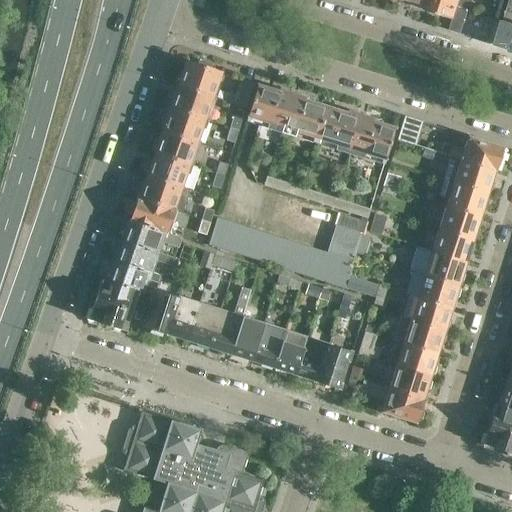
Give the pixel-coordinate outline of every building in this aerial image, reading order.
[(429,0),(427,6),(428,6),(427,10),(454,18),(457,6),(459,0),(429,0)] [(459,0),(457,6),(469,10),(471,11),(474,0),(459,0)] [(511,0),(500,0),(495,18),(511,23),(511,0)] [(469,10),(457,6),(454,18),(450,29),(462,33),(469,10)] [(491,34),(488,42),(511,49),(511,23),(495,18),(490,34),(491,34)] [(180,80),(178,86),(216,99),(223,78),(221,77),(220,81),(217,80),(219,73),(209,69),(211,65),(198,61),(197,65),(186,61),(183,71),(182,71),(179,80),(180,80)] [(223,91),(221,99),(245,107),(253,84),(240,79),(235,95),(223,91)] [(258,85),(248,117),(268,123),(266,127),(294,136),(295,131),(317,138),(326,107),(310,102),(310,104),(304,102),(306,98),(284,90),(283,93),(258,85)] [(171,105),(169,108),(208,121),(216,99),(178,86),(175,94),(171,93),(168,103),(171,105)] [(326,107),(317,138),(337,145),(336,149),(363,158),(364,153),(385,160),(394,128),(379,123),(378,125),(373,124),(375,119),(349,111),(347,115),(341,114),(342,112),(326,107)] [(163,127),(162,131),(200,144),(208,121),(169,108),(167,116),(164,115),(160,127),(163,127)] [(233,116),(229,128),(238,131),(242,118),(233,116)] [(404,116),(397,140),(416,146),(423,122),(404,116)] [(238,131),(229,128),(226,140),(235,143),(238,131)] [(155,151),(153,154),(192,167),(197,169),(199,169),(206,146),(200,144),(162,131),(159,139),(156,138),(152,150),(155,151)] [(444,142),(440,153),(460,160),(460,159),(496,170),(499,161),(502,160),(504,152),(502,150),(503,147),(468,136),(466,142),(464,149),(444,142)] [(440,153),(423,148),(421,156),(448,165),(443,180),(488,194),(488,192),(491,190),(494,182),(492,180),(495,171),(496,171),(496,170),(460,159),(460,160),(440,153)] [(147,174),(146,176),(185,189),(190,175),(195,177),(197,169),(192,167),(153,154),(151,162),(148,161),(144,173),(147,174)] [(219,161),(215,174),(224,177),(228,164),(219,161)] [(224,177),(215,174),(211,186),(220,189),(224,177)] [(384,187),(394,190),(396,191),(400,179),(388,175),(384,187)] [(139,196),(138,198),(177,212),(183,214),(191,191),(185,189),(146,176),(143,185),(140,184),(136,195),(139,196)] [(279,180),(267,176),(264,185),(277,189),(279,180)] [(292,184),(279,180),(277,189),(289,193),(292,184)] [(488,194),(443,180),(438,195),(448,198),(445,206),(480,217),(483,207),(487,206),(489,198),(487,195),(488,194)] [(305,188),(292,184),(289,193),(302,197),(305,188)] [(318,192),(305,188),(302,197),(315,201),(318,192)] [(331,196),(318,192),(315,201),(328,205),(331,196)] [(344,200),(331,196),(328,205),(341,209),(344,200)] [(138,198),(130,223),(166,234),(167,232),(170,233),(177,212),(138,198)] [(357,204),(344,200),(341,209),(354,213),(357,204)] [(432,213),(435,203),(425,200),(422,210),(432,213)] [(369,209),(357,204),(354,213),(367,218),(369,209)] [(445,206),(438,229),(473,239),(474,238),(476,237),(479,229),(477,226),(480,217),(445,206)] [(205,208),(201,220),(210,223),(214,211),(205,208)] [(338,213),(335,225),(360,232),(363,221),(338,213)] [(374,213),(369,231),(381,235),(386,217),(374,213)] [(228,223),(216,219),(208,245),(220,249),(228,223)] [(210,223),(201,220),(197,232),(206,235),(210,223)] [(124,240),(123,242),(158,254),(159,252),(162,242),(178,248),(182,237),(170,233),(167,232),(166,234),(130,223),(128,230),(124,230),(121,238),(124,240)] [(240,227),(228,223),(220,249),(232,252),(240,227)] [(327,252),(354,261),(356,253),(362,235),(362,233),(360,233),(335,225),(327,252)] [(253,231),(240,227),(232,252),(245,256),(253,231)] [(438,229),(431,252),(466,262),(469,253),(472,252),(475,244),(472,242),(473,239),(438,229)] [(265,235),(253,231),(245,256),(257,260),(265,235)] [(277,238),(265,235),(257,260),(269,264),(277,238)] [(362,235),(356,253),(365,255),(371,238),(362,235)] [(289,242),(277,238),(269,264),(281,268),(289,242)] [(158,254),(123,242),(121,249),(117,250),(115,257),(117,259),(116,262),(152,273),(156,260),(176,267),(179,259),(159,252),(158,254)] [(301,246),(289,242),(281,268),(293,272),(301,246)] [(314,250),(301,246),(293,272),(306,276),(314,250)] [(409,269),(424,274),(459,285),(459,284),(462,283),(465,275),(463,273),(466,262),(431,252),(416,247),(409,269)] [(326,254),(314,250),(306,276),(318,279),(326,254)] [(210,268),(214,255),(206,253),(202,266),(210,268)] [(338,258),(326,254),(318,279),(330,283),(338,258)] [(235,262),(214,255),(211,264),(232,271),(235,262)] [(352,262),(338,258),(330,283),(344,288),(352,262)] [(111,268),(107,280),(137,290),(144,292),(147,281),(149,281),(149,280),(158,283),(160,276),(152,273),(116,262),(114,268),(111,268)] [(350,273),(346,288),(353,290),(358,275),(350,273)] [(424,274),(417,297),(451,308),(454,299),(458,298),(460,291),(458,288),(459,285),(424,274)] [(160,275),(158,283),(144,327),(165,334),(177,296),(178,295),(182,282),(160,275)] [(300,284),(278,277),(276,286),(297,293),(300,284)] [(95,299),(130,310),(133,302),(137,290),(107,280),(103,278),(95,299)] [(318,298),(322,288),(308,283),(304,294),(318,298)] [(373,304),(374,304),(382,306),(387,287),(379,284),(373,304)] [(220,309),(208,345),(230,352),(241,315),(249,290),(241,287),(233,313),(220,309)] [(327,301),(330,291),(322,288),(318,298),(327,301)] [(177,296),(165,334),(177,338),(178,336),(187,339),(199,302),(178,295),(177,296)] [(345,319),(351,297),(344,295),(337,317),(345,319)] [(410,319),(410,320),(444,331),(445,330),(448,328),(450,321),(448,318),(451,308),(417,297),(410,319)] [(128,325),(132,311),(130,310),(95,299),(88,319),(122,330),(124,323),(128,325)] [(132,311),(139,313),(144,315),(146,309),(139,306),(139,304),(133,302),(130,310),(132,311)] [(199,302),(187,339),(208,345),(220,309),(199,302)] [(241,315),(230,352),(252,359),(264,323),(241,315)] [(392,340),(402,343),(437,354),(440,345),(443,344),(445,337),(443,334),(444,331),(410,320),(410,319),(400,316),(395,332),(392,340)] [(264,323),(252,359),(274,366),(285,330),(264,323)] [(367,323),(365,331),(376,335),(379,326),(367,323)] [(285,330),(274,366),(296,373),(308,337),(285,330)] [(365,331),(357,354),(378,361),(382,347),(374,345),(377,335),(376,335),(365,331)] [(308,337),(296,373),(305,376),(304,378),(317,382),(328,344),(328,343),(308,337)] [(328,344),(317,382),(338,389),(350,351),(328,343),(328,344)] [(402,343),(395,366),(430,377),(430,375),(434,374),(436,367),(434,365),(437,354),(402,343)] [(372,371),(368,381),(371,383),(388,388),(423,399),(426,390),(429,389),(431,382),(429,380),(430,377),(395,366),(392,377),(372,371)] [(351,377),(362,380),(365,380),(366,374),(353,369),(351,377)] [(357,379),(351,377),(343,400),(349,402),(357,379)] [(368,381),(365,380),(362,380),(359,389),(385,398),(381,412),(416,423),(416,421),(419,420),(422,412),(420,410),(423,400),(423,399),(388,388),(371,383),(368,381)] [(495,403),(495,404),(511,409),(511,388),(505,387),(499,405),(495,403)] [(511,409),(495,404),(489,424),(511,431),(511,409)] [(260,511),(263,505),(263,503),(263,502),(263,501),(263,499),(262,498),(262,497),(261,496),(259,495),(258,495),(263,480),(241,474),(245,460),(246,459),(246,457),(246,456),(245,454),(245,453),(244,452),(243,451),(242,450),(240,450),(226,446),(225,445),(223,445),(222,445),(220,445),(219,446),(218,446),(217,447),(216,449),(215,450),(196,444),(200,430),(197,429),(142,412),(141,411),(141,412),(137,426),(135,425),(134,425),(132,426),(131,426),(130,427),(129,428),(128,429),(127,430),(127,431),(122,446),(122,447),(122,449),(122,450),(122,451),(123,453),(124,454),(125,455),(126,456),(127,456),(123,470),(166,484),(157,511),(143,506),(141,511),(260,511)] [(511,431),(489,424),(482,445),(511,453),(511,431)]
